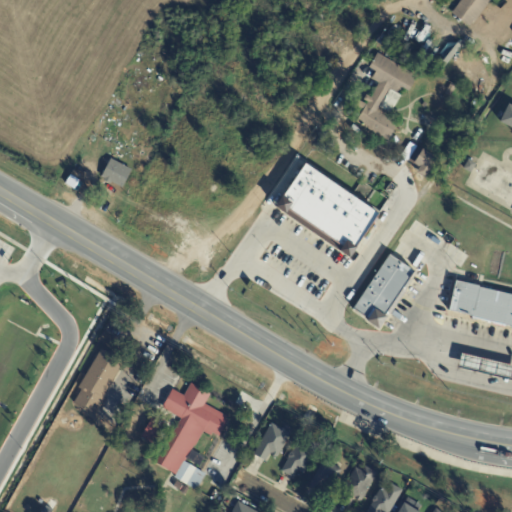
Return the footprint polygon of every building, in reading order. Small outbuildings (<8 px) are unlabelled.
[(452,14),(462,0),(492,0),(476,22),(474,21),(470,27),(452,14)] [(394,110),(392,114),(388,113),(386,116),(400,124),(389,142),(357,123),(369,103),(365,101),(368,96),(371,98),(380,84),(372,80),(377,72),(370,68),(379,54),(418,78),(410,91),(404,88),(399,95),(402,97),(394,110)] [(449,96),(446,95),(451,85),(456,88),(451,98),(449,96)] [(498,122),(511,128),(511,106),(506,104),(498,122)] [(103,146),(106,141),(114,145),(111,150),(103,146)] [(438,159),(427,179),(418,174),(421,169),(409,162),(418,147),(438,159)] [(114,161),(132,171),(122,189),(112,183),(111,185),(105,182),(106,180),(102,178),(111,160),(114,161)] [(476,164),(471,173),(465,170),(470,161),(476,164)] [(378,212),(302,164),(275,208),(286,215),(287,213),(341,247),(338,251),(348,258),(378,212)] [(389,257),(414,274),(402,292),(404,293),(389,316),(387,314),(384,318),(386,320),(378,332),(366,324),(367,322),(352,312),(389,257)] [(511,295),(511,329),(474,320),(475,317),(451,312),(458,282),(480,287),(480,288),(511,295)] [(110,356),(124,364),(103,399),(105,400),(95,418),(74,405),(82,391),(79,389),(102,351),(110,356)] [(463,355),(511,366),(511,381),(460,369),(463,355)] [(229,423),(220,438),(214,434),(212,437),(204,433),(196,448),(195,447),(185,463),(206,475),(196,492),(175,479),(177,477),(156,465),(182,420),(163,409),(173,391),(184,397),(192,384),(211,396),(205,405),(227,418),(226,420),(229,422),(229,423)] [(156,419),(159,421),(160,418),(166,422),(164,424),(168,427),(157,444),(150,440),(148,443),(141,438),(154,418),(156,419)] [(282,430),(290,435),(281,453),(274,449),(266,463),(254,456),(272,424),(282,430)] [(306,443),(319,451),(304,475),(298,471),(293,479),(282,472),(290,459),(289,458),(291,454),(293,453),(301,440),(306,443)] [(319,492),(310,487),(324,462),(343,472),(339,480),(330,475),(319,493),(319,492)] [(348,505),(338,500),(356,469),(362,473),(365,467),(377,474),(374,479),(375,480),(361,504),(356,501),(357,499),(355,498),(350,507),(348,505)] [(391,511),(369,511),(374,504),(373,502),(375,498),(377,498),(382,490),(387,493),(391,484),(403,492),(391,511)] [(43,511),(51,500),(58,505),(53,511),(43,511)] [(254,511),(233,511),(235,509),(230,506),(233,500),(254,511)] [(400,511),(405,505),(412,509),(417,501),(425,506),(421,511),(400,511)]
